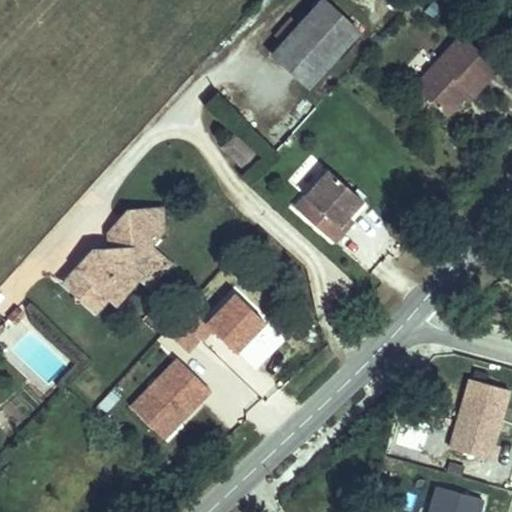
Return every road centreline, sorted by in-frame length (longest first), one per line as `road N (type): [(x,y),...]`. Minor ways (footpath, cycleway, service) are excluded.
road 1 (unknown): [(183,126),(351,377)]
road 2 (residential): [(210,511),(415,315)]
road 3 (unknown): [(0,316),(183,126)]
road 4 (residential): [(415,315),(511,193)]
road 5 (unknown): [(183,126),(280,22)]
